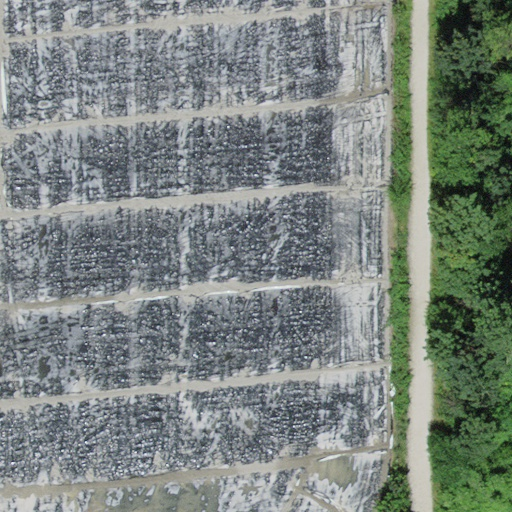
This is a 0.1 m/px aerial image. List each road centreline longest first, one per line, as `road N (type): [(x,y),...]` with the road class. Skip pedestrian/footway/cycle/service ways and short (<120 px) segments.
road 1 (track): [(418,0),(424,511)]
road 2 (track): [(0,448),(313,444)]
